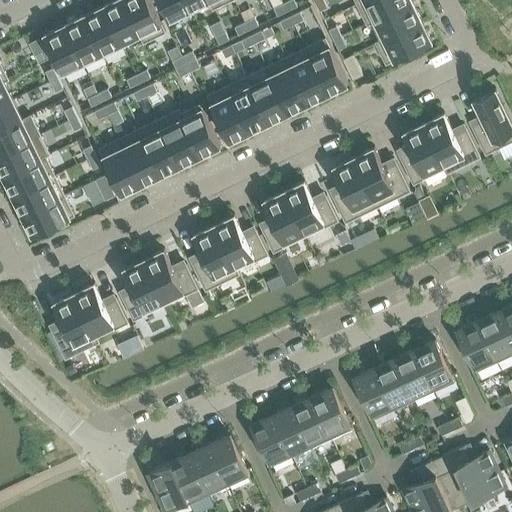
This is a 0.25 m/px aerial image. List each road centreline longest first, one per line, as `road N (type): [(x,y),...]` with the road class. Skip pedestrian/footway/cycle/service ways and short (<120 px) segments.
road 1 (residential): [(0,238),(20,268),(40,267),(457,63),(468,54),(468,39),(449,0)]
road 2 (residential): [(107,456),(511,265)]
road 3 (residential): [(107,456),(0,355)]
